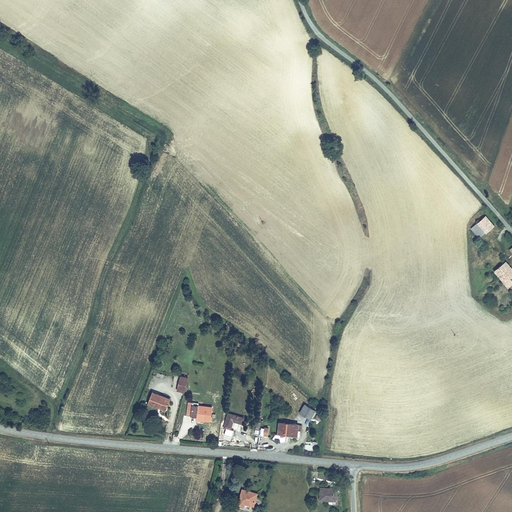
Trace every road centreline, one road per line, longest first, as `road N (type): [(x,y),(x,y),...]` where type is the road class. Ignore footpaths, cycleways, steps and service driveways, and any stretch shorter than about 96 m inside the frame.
road 1 (secondary): [(0,426),(353,464)]
road 2 (unclassified): [(303,0),(312,24),(384,86),(511,229)]
road 3 (secondary): [(353,464),(421,464),(511,436)]
